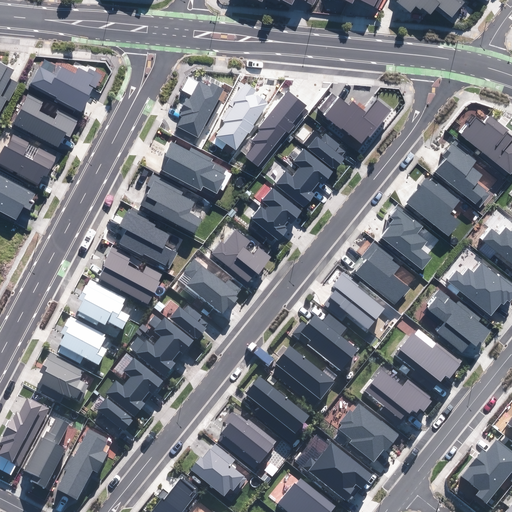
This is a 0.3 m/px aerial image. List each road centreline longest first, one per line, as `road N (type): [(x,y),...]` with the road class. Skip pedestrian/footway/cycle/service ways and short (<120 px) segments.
road 1 (residential): [(109,511),(414,128),(432,97),(437,54)]
road 2 (residential): [(137,91),(0,354)]
road 3 (residential): [(437,54),(175,32)]
road 4 (residential): [(407,492),(511,360)]
road 5 (residential): [(140,28),(6,16)]
